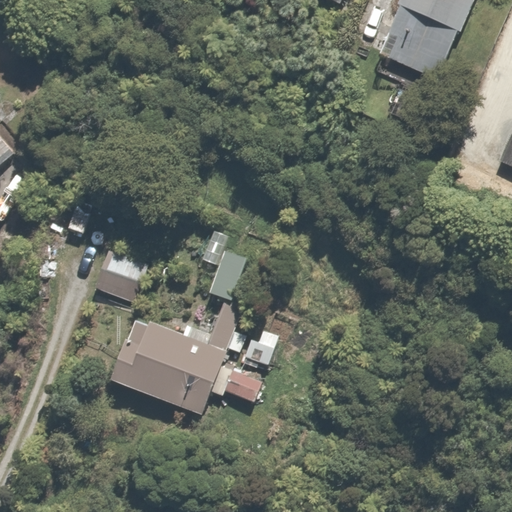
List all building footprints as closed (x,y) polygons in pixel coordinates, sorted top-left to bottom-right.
[(358,0),(338,0),(354,8),(358,0)] [(446,84),(485,0),(411,0),(385,56),(446,84)] [(0,172),(24,151),(0,124),(0,172)] [(256,255),(231,248),(217,297),(241,304),(256,255)] [(152,267),(114,252),(100,289),(138,304),(152,267)] [(241,352),(248,354),(255,328),(224,319),(220,335),(194,328),(192,335),(140,321),(121,390),(223,418),(241,352)] [(275,373),(290,341),(268,330),(253,362),(275,373)] [(271,379),(242,369),(234,393),(262,403),(271,379)]
